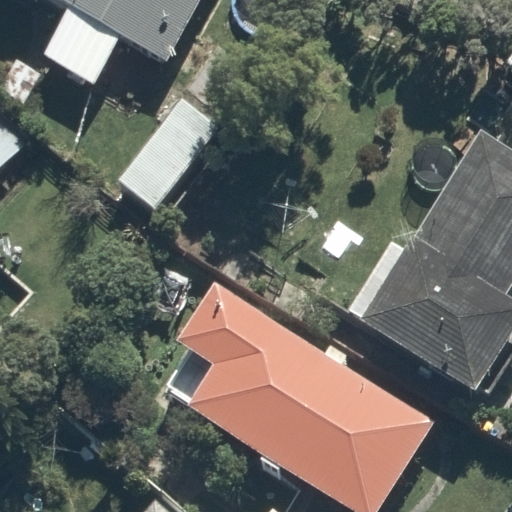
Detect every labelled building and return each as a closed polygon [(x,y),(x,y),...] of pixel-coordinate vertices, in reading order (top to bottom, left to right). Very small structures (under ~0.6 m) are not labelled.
[(33,0),(77,24),(49,75),(100,104),(129,51),(168,72),(207,0),(33,0)] [(225,137),(185,108),(122,194),(162,223),(225,137)] [(0,192),(33,152),(0,124),(0,192)] [(511,313),(511,172),(481,154),(418,263),(398,251),(354,326),(376,338),(368,351),(487,421),(511,378),(511,324),(507,322),(511,313)] [(391,511),(440,434),(222,300),(180,368),(188,373),(171,401),(202,420),(197,429),(332,511),(391,511)] [(45,511),(14,485),(0,501),(0,511),(45,511)]
